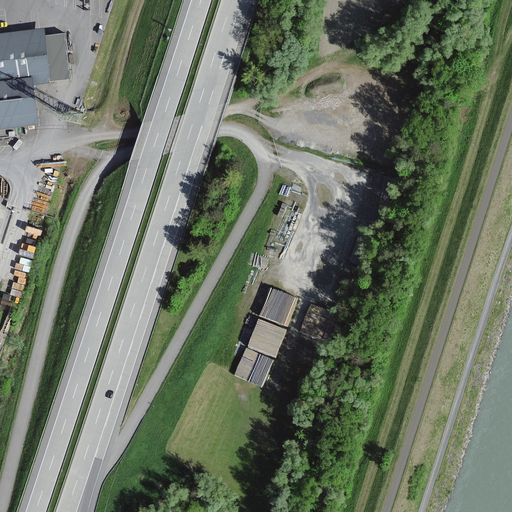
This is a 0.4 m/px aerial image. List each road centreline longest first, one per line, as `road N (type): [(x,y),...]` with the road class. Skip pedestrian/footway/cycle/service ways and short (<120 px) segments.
road 1 (motorway): [(201,0),(34,511)]
road 2 (motorway): [(88,448),(231,0)]
road 3 (track): [(511,122),(386,511)]
road 4 (track): [(511,236),(421,511)]
